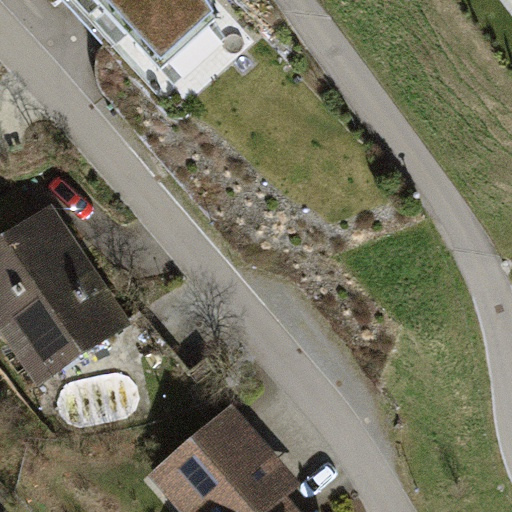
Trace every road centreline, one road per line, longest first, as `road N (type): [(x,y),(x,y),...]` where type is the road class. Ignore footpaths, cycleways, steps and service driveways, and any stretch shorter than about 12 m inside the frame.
road 1 (unclassified): [(0,30),(215,262),(336,422),(391,511)]
road 2 (unclassified): [(297,0),(446,206),(493,288),(511,378)]
